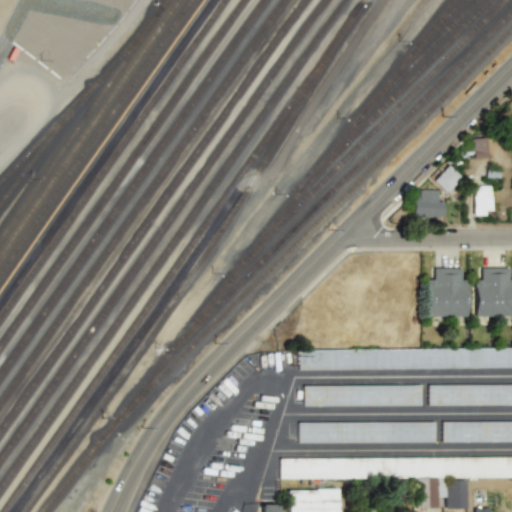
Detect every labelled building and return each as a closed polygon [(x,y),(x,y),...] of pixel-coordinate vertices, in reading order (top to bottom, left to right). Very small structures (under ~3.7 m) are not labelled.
[(489,137),(471,138),(471,158),(490,157),(489,137)] [(431,180),(443,192),(458,176),(445,165),(431,180)] [(473,214),(490,214),(490,186),(473,186),(473,214)] [(435,191),(413,190),(412,217),(440,218),(441,202),(435,202),(435,191)] [(466,317),(466,277),(456,277),(457,267),(435,267),(435,276),(425,276),(424,317),(466,317)] [(473,317),(511,317),(511,277),(504,277),(504,267),(482,267),(482,277),(473,277),(473,317)] [(298,349),(511,350),(511,366),(298,365),(298,349)] [(303,385),(421,386),(421,406),(303,405),(303,385)] [(429,386),(511,386),(511,405),(428,405),(429,386)] [(298,423),(436,424),(436,443),(298,442),(298,423)] [(443,424),(511,424),(511,443),(443,443),(443,424)] [(280,458),(511,459),(511,476),(280,474),(280,458)] [(445,509),(465,509),(465,479),(437,480),(437,497),(444,497),(445,509)] [(339,511),(339,488),(306,488),(306,499),(286,499),(286,511),(339,511)] [(277,511),(277,503),(260,503),(260,511),(277,511)]
